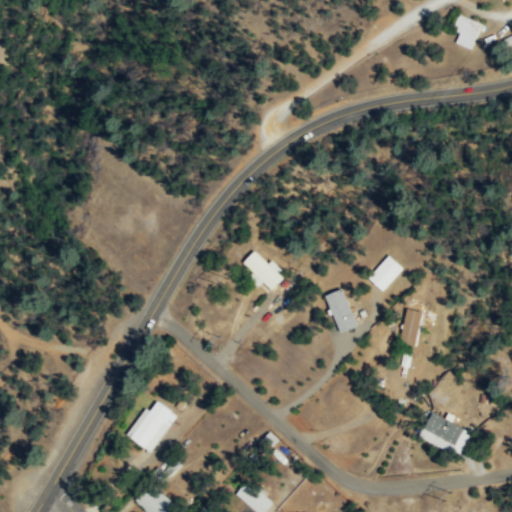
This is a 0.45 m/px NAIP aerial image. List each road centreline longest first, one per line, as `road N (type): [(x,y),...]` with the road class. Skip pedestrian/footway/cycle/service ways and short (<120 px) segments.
road 1 (tertiary): [(36,511),(185,256),(261,159),(340,113),(511,85)]
road 2 (residential): [(155,306),(335,475),(393,490),(511,473)]
road 3 (track): [(124,361),(3,328)]
